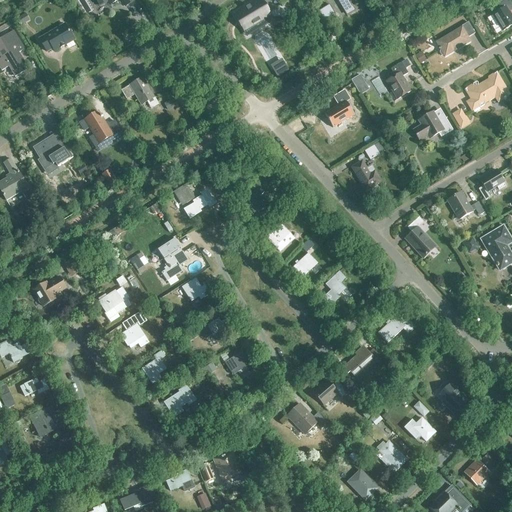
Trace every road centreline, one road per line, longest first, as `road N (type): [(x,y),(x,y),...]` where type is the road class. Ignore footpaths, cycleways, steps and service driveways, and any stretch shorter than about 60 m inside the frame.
road 1 (residential): [(329,346),(238,249),(219,244),(223,271),(289,381)]
road 2 (residential): [(0,269),(263,113)]
road 3 (residential): [(109,481),(69,362),(75,344),(86,347),(169,456)]
road 4 (residential): [(263,113),(451,0)]
road 5 (residential): [(0,142),(177,34)]
road 6 (residential): [(386,511),(478,418),(490,399),(486,355)]
road 7 (residential): [(371,232),(511,149)]
road 8 (residential): [(263,113),(371,232)]
road 9 (residential): [(289,381),(237,428),(169,456)]
